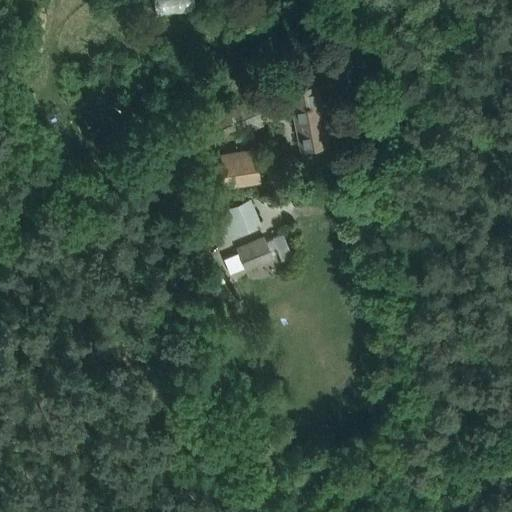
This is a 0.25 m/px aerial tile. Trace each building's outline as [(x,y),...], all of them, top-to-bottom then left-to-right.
[(232,9),(220,16),(227,29),(239,22),(232,9)] [(303,149),(308,148),(327,144),(316,85),(291,90),(303,149)] [(214,130),(218,139),(245,131),(240,119),(258,111),(264,109),(258,95),(227,108),(233,122),(214,130)] [(255,147),(215,153),(220,186),(260,180),(255,147)] [(222,239),(262,224),(251,196),(212,213),(222,239)] [(272,261),(264,236),(235,247),(246,270),(272,261)]
